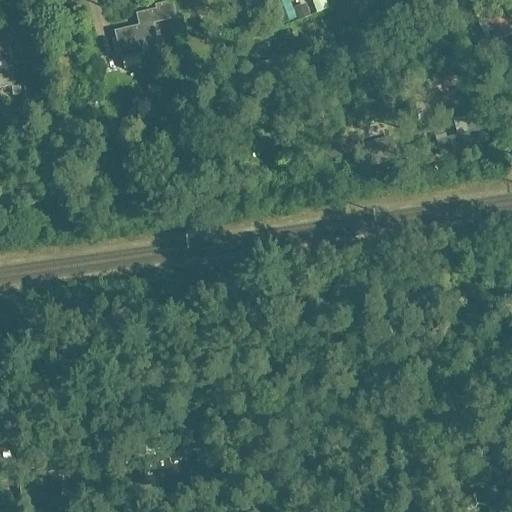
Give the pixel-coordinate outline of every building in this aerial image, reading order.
[(156,5),(157,9),(137,14),(140,25),(115,31),(121,57),(159,48),(153,23),(160,21),(161,22),(176,19),(172,1),(156,5)] [(189,45),(187,33),(166,36),(168,48),(189,45)] [(0,87),(25,83),(22,62),(10,64),(7,43),(0,44),(0,87)] [(154,68),(134,71),(136,82),(156,79),(154,68)] [(484,130),(478,99),(453,104),(459,135),(484,130)] [(54,472),(18,477),(22,504),(59,498),(55,471),(68,470),(66,449),(51,451),(54,472)] [(144,486),(172,482),(173,495),(192,491),(190,477),(181,478),(180,472),(207,468),(204,449),(140,460),(144,486)]
